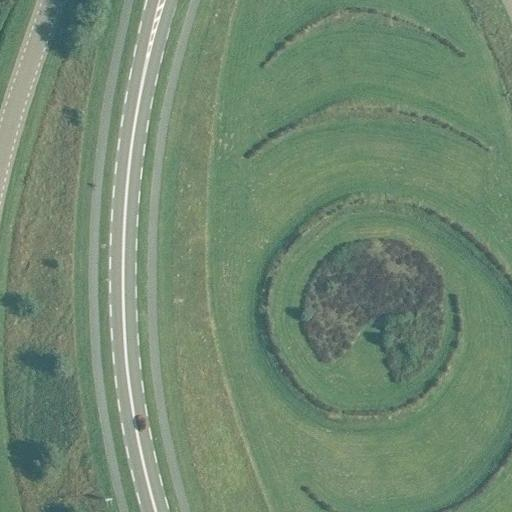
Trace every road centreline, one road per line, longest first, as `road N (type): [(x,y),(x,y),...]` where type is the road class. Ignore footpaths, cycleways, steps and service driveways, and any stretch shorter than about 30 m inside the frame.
road 1 (secondary): [(155,511),(137,442),(121,271),(126,166),(161,0)]
road 2 (unclassified): [(0,173),(50,0)]
